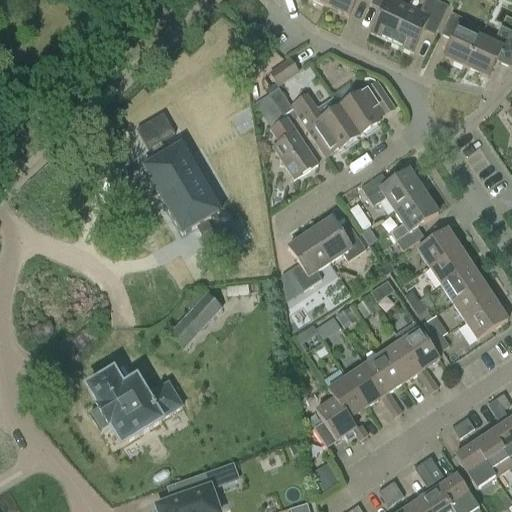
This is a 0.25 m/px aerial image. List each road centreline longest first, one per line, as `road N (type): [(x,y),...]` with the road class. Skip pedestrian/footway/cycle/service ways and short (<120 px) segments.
road 1 (residential): [(0,220),(20,243),(1,321),(10,392),(82,511)]
road 2 (tertiary): [(0,158),(173,0)]
road 3 (residential): [(432,123),(404,78),(317,43),(267,3)]
road 4 (residential): [(351,478),(511,369)]
road 5 (residential): [(279,222),(432,123)]
road 6 (residential): [(511,251),(445,143)]
